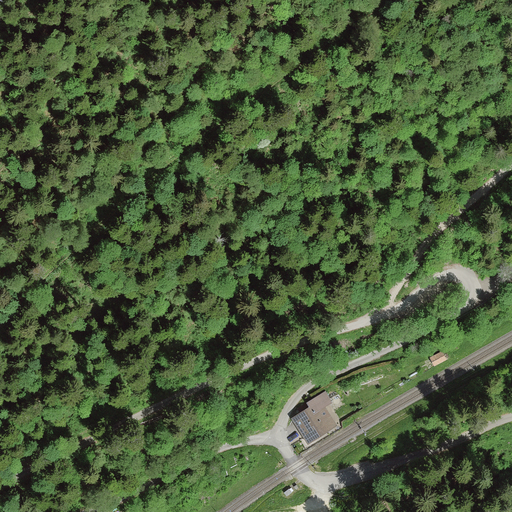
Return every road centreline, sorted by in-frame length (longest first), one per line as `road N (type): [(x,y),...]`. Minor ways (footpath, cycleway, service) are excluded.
road 1 (unclassified): [(0,484),(212,380),(401,306),(435,277),(462,276),(469,303)]
road 2 (track): [(388,0),(169,159),(0,323)]
road 3 (unclassified): [(469,303),(320,378),(292,404),(278,440)]
road 4 (unclassified): [(278,440),(220,449),(95,511)]
road 5 (track): [(511,163),(465,205),(391,295),(388,312)]
